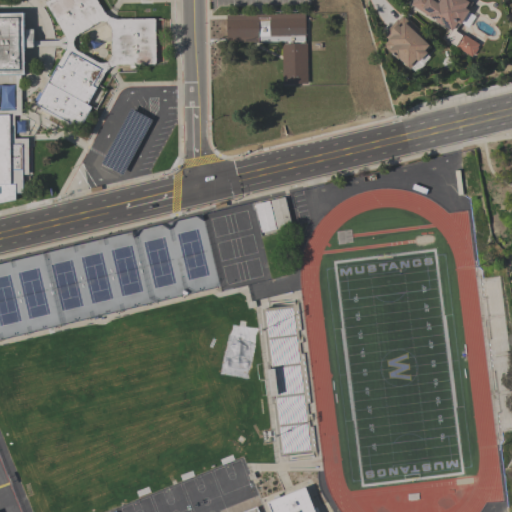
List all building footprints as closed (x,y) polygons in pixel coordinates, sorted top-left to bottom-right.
[(0,0),(0,13),(23,13),(23,29),(32,29),(32,41),(57,40),(64,36),(44,2),(47,0),(96,0),(104,12),(106,15),(111,17),(116,19),(155,18),(156,64),(117,65),(112,66),(108,68),(106,71),(104,73),(87,104),(91,107),(81,125),(73,121),(70,126),(40,109),(41,107),(35,104),(36,101),(34,100),(38,92),(40,93),(64,50),(57,45),(33,46),(33,47),(24,47),(24,74),(20,74),(20,115),(13,115),(14,138),(27,138),(28,174),(22,174),(22,193),(15,193),(15,199),(0,202),(0,0)] [(412,0),(432,0),(437,3),(438,0),(468,0),(472,2),(467,9),(468,10),(460,24),(458,23),(453,31),(461,35),(462,34),(478,44),(476,47),(477,48),(473,55),(472,54),(470,57),(454,46),(455,45),(450,42),(451,41),(446,37),(450,30),(410,4),(412,0)] [(280,42),(257,43),(257,41),(226,42),(225,15),(304,13),(305,43),(306,43),(307,83),(282,84),(280,42)] [(426,37),(423,40),(430,46),(425,51),(427,52),(418,61),(416,60),(409,68),(398,58),(397,59),(382,45),(388,39),(385,37),(390,33),(389,32),(390,31),(387,29),(396,19),(397,20),(401,15),(426,37)] [(14,121),(23,121),(23,133),(15,133),(14,121)] [(269,200),(284,197),(291,225),(276,228),(269,200)] [(254,204),(268,201),(275,229),(261,232),(254,204)] [(297,304),(300,330),(297,331),(298,339),(301,339),(302,342),(298,343),(300,353),(302,353),(309,403),(306,404),(307,414),(310,414),(311,419),(308,419),(309,427),(312,427),(315,451),(281,456),(274,403),(272,404),(267,362),(269,362),(262,309),(297,304)] [(270,511),(267,502),(274,499),(272,496),(279,494),(280,497),(305,487),(313,508),(316,507),(317,511),(270,511)]
